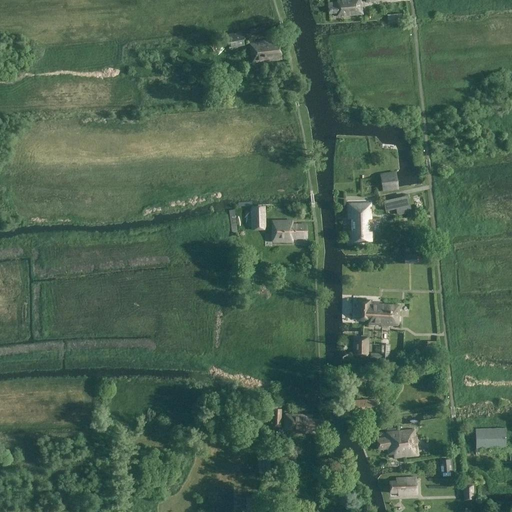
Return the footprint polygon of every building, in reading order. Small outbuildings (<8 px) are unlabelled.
[(360,0),(337,0),(338,2),(328,3),(329,13),(338,12),(338,15),(362,13),(360,0)] [(402,19),(402,14),(387,15),(388,24),(402,23),(402,19)] [(226,38),(228,49),(243,46),(241,34),(226,38)] [(280,58),(278,39),(254,42),(253,37),(248,37),(251,62),(280,58)] [(394,172),(382,174),(379,174),(381,191),(385,191),(397,189),(394,172)] [(410,198),(412,204),(419,201),(417,195),(410,198)] [(385,200),(382,201),(385,211),(395,209),(396,214),(410,210),(407,196),(385,201),(385,200)] [(369,204),(347,205),(347,219),(350,219),(350,231),(348,231),(348,233),(352,233),(352,243),(370,243),(370,232),(368,232),(368,219),(370,219),(369,204)] [(249,230),(265,230),(264,206),(250,206),(250,210),(249,210),(249,230)] [(236,232),(234,209),(228,210),(231,232),(236,232)] [(291,237),(305,237),(305,224),(285,224),(285,223),(270,223),(271,242),(291,241),(291,237)] [(404,265),(416,263),(416,256),(415,253),(402,255),(403,263),(404,265)] [(368,299),(358,299),(357,319),(368,319),(367,323),(397,325),(398,305),(377,304),(377,301),(368,300),(368,299)] [(350,357),(368,357),(368,337),(349,337),(350,357)] [(388,345),(380,344),(380,360),(388,360),(388,345)] [(364,382),(365,382),(364,369),(353,369),(353,386),(364,385),(364,382)] [(350,400),(351,414),(375,413),(374,399),(350,400)] [(280,426),(280,419),(280,409),(272,408),(271,426),(280,426)] [(283,413),(283,430),(310,431),(310,428),(319,429),(319,418),(310,418),(311,414),(283,413)] [(475,448),(505,447),(504,427),(474,428),(475,448)] [(413,429),(398,430),(402,456),(417,454),(413,429)] [(393,453),(393,457),(402,456),(398,430),(385,432),(385,436),(375,438),(377,449),(386,447),(387,454),(393,453)] [(450,471),(449,459),(439,460),(440,472),(442,472),(442,476),(449,475),(448,471),(450,471)] [(388,480),(389,492),(397,492),(397,495),(415,494),(415,476),(395,477),(395,480),(388,480)] [(351,493),(348,479),(339,481),(341,494),(351,493)] [(462,500),(473,499),(472,484),(462,484),(462,500)] [(244,511),(253,511),(254,496),(245,495),(244,511)]
